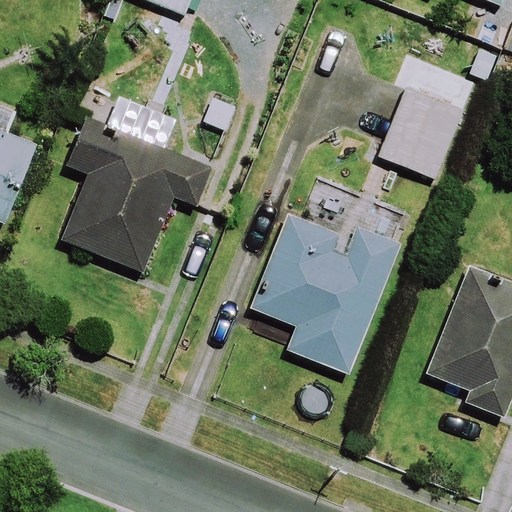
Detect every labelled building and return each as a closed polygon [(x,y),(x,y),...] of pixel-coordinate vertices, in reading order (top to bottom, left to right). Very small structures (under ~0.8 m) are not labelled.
[(139,0),(183,20),(192,0),(139,0)] [(511,2),(511,0),(476,0),(508,13),(511,2)] [(468,102),(412,79),(378,160),(434,184),(468,102)] [(209,174),(83,124),(65,170),(87,179),(61,245),(138,276),(168,200),(194,211),(209,174)] [(32,151),(0,138),(0,226),(2,227),(32,151)] [(396,254),(288,214),(251,314),(295,330),(285,356),(350,379),(396,254)] [(502,423),(511,400),(511,290),(469,272),(424,378),(466,396),(461,406),(502,423)]
